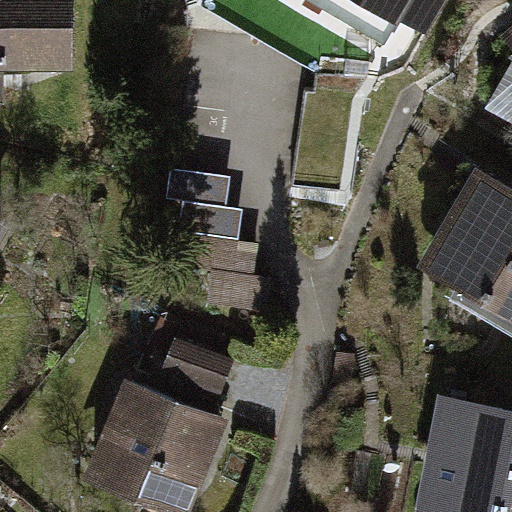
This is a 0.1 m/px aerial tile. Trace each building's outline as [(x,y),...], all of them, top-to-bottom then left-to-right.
[(0,0),(0,87),(71,86),(70,0),(0,0)] [(427,0),(335,0),(405,39),(427,0)] [(511,329),(511,196),(486,181),(427,278),(511,329)] [(164,367),(230,385),(240,347),(174,330),(164,367)] [(201,511),(235,430),(128,386),(87,485),(154,511),(201,511)] [(511,511),(511,424),(447,411),(426,511),(511,511)]
